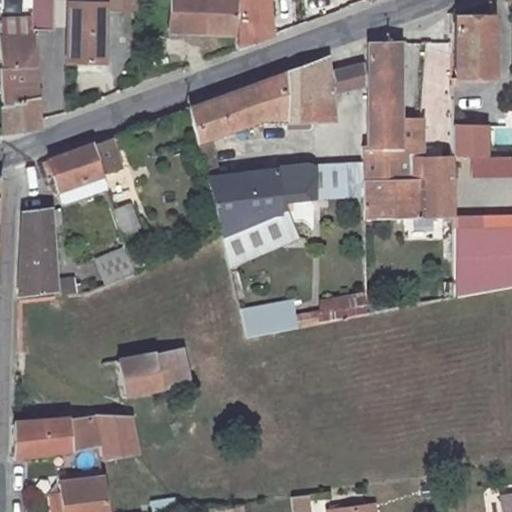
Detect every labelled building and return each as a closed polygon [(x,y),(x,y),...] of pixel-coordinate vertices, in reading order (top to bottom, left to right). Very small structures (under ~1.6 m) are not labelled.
[(37,0),(35,28),(57,29),(60,0),(37,0)] [(139,0),(140,6),(140,35),(140,50),(167,50),(167,24),(236,23),(235,0),(139,0)] [(239,0),(239,48),(268,37),(268,0),(239,0)] [(130,22),(130,34),(140,35),(140,6),(72,5),(68,62),(104,62),(107,12),(117,13),(117,22),(130,22)] [(491,79),(491,16),(458,16),(459,78),(491,79)] [(7,20),(3,21),(7,105),(2,107),(3,136),(40,130),(37,36),(8,36),(7,20)] [(365,169),(365,182),(422,183),(422,158),(422,135),(423,135),(423,121),(402,120),(400,31),(389,35),(388,41),(370,42),(370,147),(365,146),(365,169)] [(283,73),(190,108),(204,159),(222,155),(218,137),(268,118),(322,120),(322,111),(337,111),(330,70),(319,65),(283,73)] [(454,126),(454,157),(489,158),(488,127),(454,126)] [(63,209),(105,193),(126,186),(110,137),(48,160),(63,209)] [(208,174),(226,173),(222,155),(204,159),(208,174)] [(365,219),(455,218),(454,159),(422,158),(422,183),(365,182),(365,197),(365,219)] [(277,192),(316,192),(316,169),(316,167),(278,170),(277,192)] [(316,192),(316,196),(365,197),(365,182),(365,169),(316,169),(316,192)] [(277,192),(278,170),(226,173),(208,174),(224,235),(277,210),(277,192)] [(120,235),(140,227),(130,201),(109,208),(120,235)] [(56,281),(52,210),(24,212),(21,297),(55,293),(55,296),(76,293),(75,278),(56,281)] [(456,297),(511,285),(511,229),(455,231),(456,297)] [(122,246),(93,256),(102,283),(131,273),(122,246)] [(315,297),(316,311),(295,313),(295,323),(362,316),(360,293),(315,297)] [(296,328),(290,298),(237,308),(242,338),(296,328)] [(184,350),(120,361),(127,397),(190,385),(184,350)] [(147,511),(130,418),(99,415),(114,511),(147,511)] [(74,451),(97,449),(92,417),(15,422),(14,461),(27,458),(74,451)] [(58,487),(103,481),(101,475),(58,480),(58,487)] [(107,511),(103,481),(58,487),(59,494),(61,511),(107,511)] [(511,511),(511,490),(500,492),(502,511),(511,511)] [(291,494),(292,511),(308,511),(306,492),(291,494)] [(50,495),(51,511),(61,511),(59,494),(50,495)] [(155,509),(172,507),(171,495),(154,497),(155,509)] [(365,504),(365,511),(374,511),(373,503),(365,504)]
